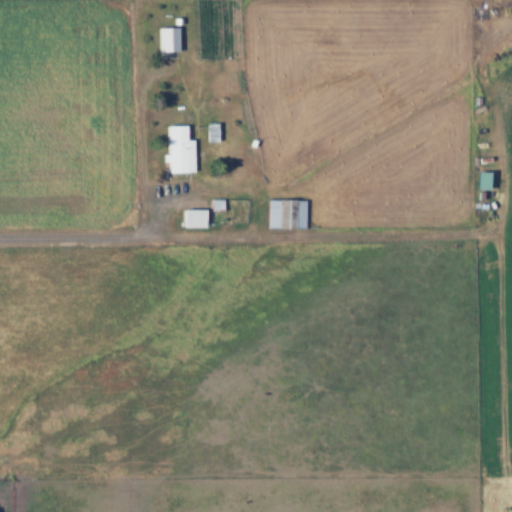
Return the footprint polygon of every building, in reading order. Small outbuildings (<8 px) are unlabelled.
[(158,26),(158,55),(178,55),(178,26),(158,26)] [(194,138),(187,138),(187,124),(166,124),(166,172),(194,172),(194,138)] [(487,190),(487,172),(476,172),(476,190),(487,190)] [(267,228),(305,228),(305,199),(267,199),(267,228)] [(204,228),(204,209),(182,209),(182,228),(204,228)]
